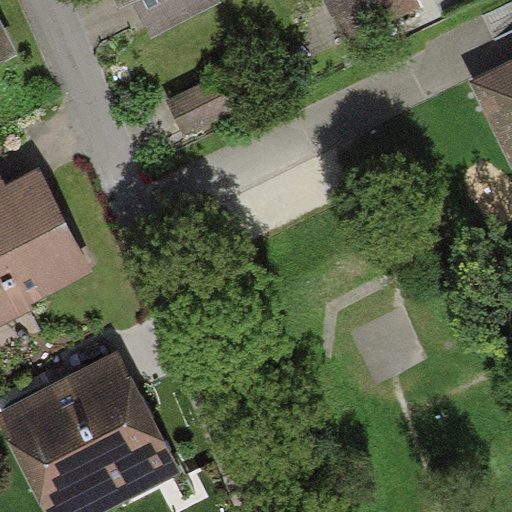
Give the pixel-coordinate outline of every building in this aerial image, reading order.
[(144,0),(153,16),(185,0),(144,0)] [(330,0),(347,35),(420,0),(330,0)] [(0,47),(18,39),(0,2),(0,47)] [(511,47),(469,68),(511,159),(511,47)] [(226,63),(167,92),(184,127),(243,98),(226,63)] [(0,160),(0,316),(34,299),(30,290),(94,257),(40,154),(6,172),(0,160)] [(0,399),(0,412),(50,511),(84,511),(183,462),(120,339),(0,399)]
